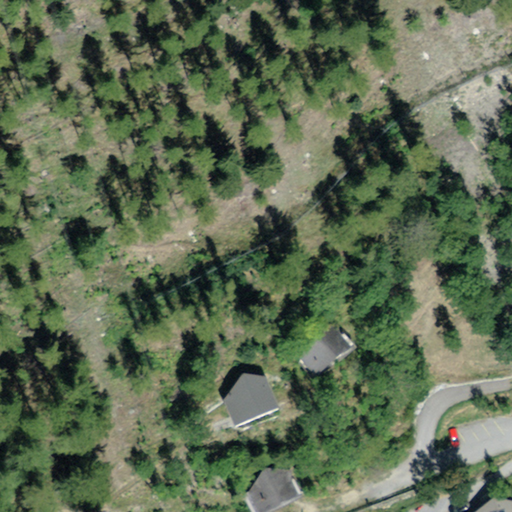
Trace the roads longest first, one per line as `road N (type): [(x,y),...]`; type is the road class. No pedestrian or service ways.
road 1 (residential): [(340,511),(429,467),(511,441)]
road 2 (track): [(511,383),(450,396),(429,419),(429,467)]
